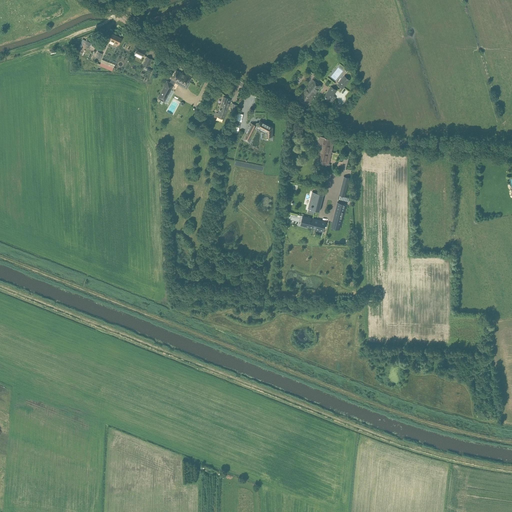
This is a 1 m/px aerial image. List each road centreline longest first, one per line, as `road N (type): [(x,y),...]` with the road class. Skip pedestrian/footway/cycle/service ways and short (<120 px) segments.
road 1 (track): [(0,257),(420,421),(511,441)]
road 2 (track): [(0,286),(401,443),(511,469)]
road 3 (unclassified): [(348,137),(145,33)]
road 4 (unclassified): [(511,149),(348,137)]
